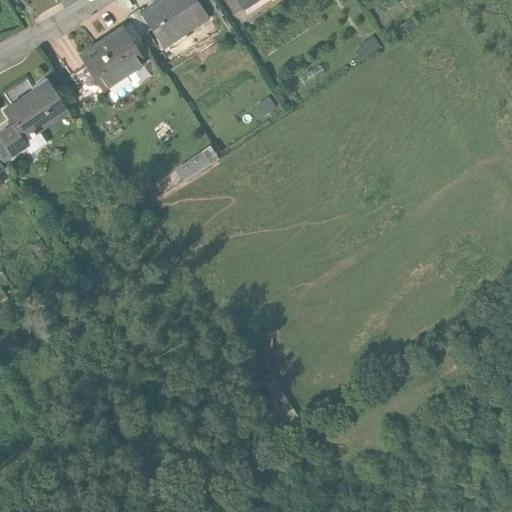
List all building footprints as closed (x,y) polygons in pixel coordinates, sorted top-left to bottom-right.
[(195,0),(158,0),(139,13),(163,50),(189,32),(188,30),(207,17),(195,0)] [(254,0),(236,0),(242,8),(254,0)] [(122,31),(81,57),(88,67),(102,89),(104,91),(144,64),(122,31)] [(102,89),(88,67),(72,78),(86,99),(102,89)] [(46,81),(2,110),(13,126),(0,133),(0,135),(1,137),(14,157),(28,149),(25,145),(69,116),(46,81)] [(14,157),(1,137),(0,137),(0,156),(5,163),(14,157)] [(171,168),(181,183),(218,158),(207,143),(171,168)]
